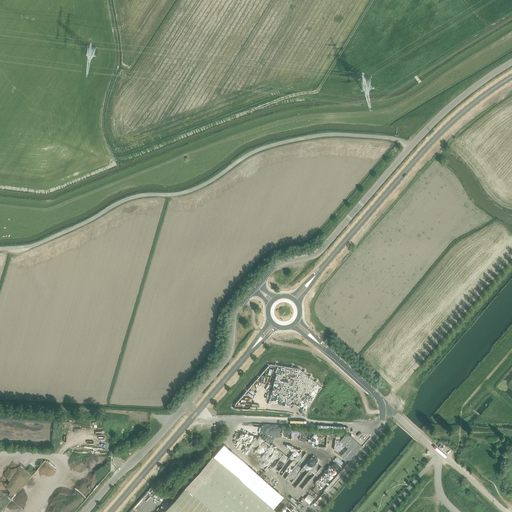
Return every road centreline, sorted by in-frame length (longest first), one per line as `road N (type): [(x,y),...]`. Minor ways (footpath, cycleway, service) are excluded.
road 1 (unclassified): [(410,147),(348,135),(285,141),(181,194),(133,197),(35,244),(0,249)]
road 2 (primary): [(320,270),(443,129),(511,76)]
road 3 (unclassified): [(254,290),(234,312),(223,363),(116,476)]
road 4 (primary): [(248,352),(111,511)]
road 5 (unclassified): [(258,285),(283,262),(320,250),(410,147)]
road 6 (track): [(150,415),(0,404)]
road 7 (unclassified): [(410,147),(453,103),(511,62)]
